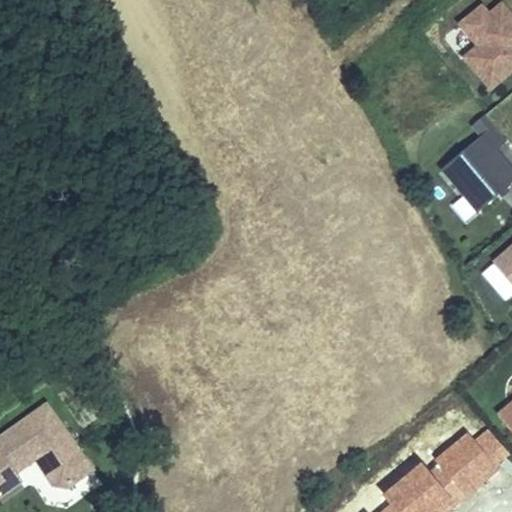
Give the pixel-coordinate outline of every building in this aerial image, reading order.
[(504,0),(493,9),(485,0),(479,0),(457,17),(476,40),(460,52),(492,89),(511,73),(511,7),(506,0),(504,0)] [(509,137),(487,110),(471,123),(479,133),(440,163),(478,209),(511,178),(511,161),(499,146),(509,137)] [(511,239),(493,255),(511,279),(511,239)] [(511,404),(498,416),(511,432),(511,404)] [(0,491),(13,482),(7,475),(21,465),(39,490),(56,490),(68,483),(68,471),(77,464),(36,407),(0,432),(0,491)] [(68,471),(68,483),(83,472),(77,464),(68,471)]
